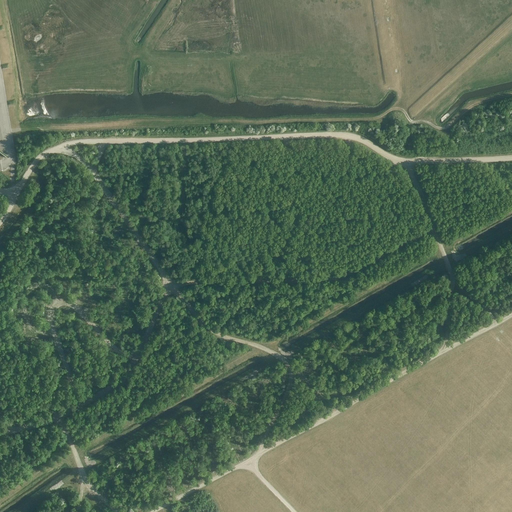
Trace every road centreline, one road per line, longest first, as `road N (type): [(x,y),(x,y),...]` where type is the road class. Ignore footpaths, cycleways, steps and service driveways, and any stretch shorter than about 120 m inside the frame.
road 1 (track): [(511,156),(405,162),(340,134),(90,142),(57,146),(15,190),(0,191)]
road 2 (unknown): [(134,239),(213,331),(279,355),(339,410),(442,351)]
road 3 (unknown): [(442,351),(454,279),(405,162)]
road 4 (track): [(158,511),(246,462),(294,511)]
